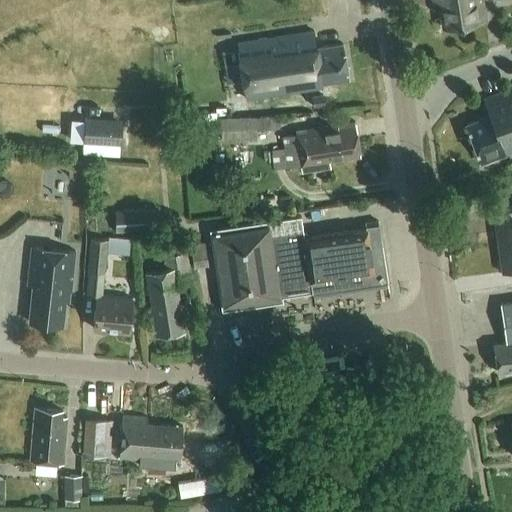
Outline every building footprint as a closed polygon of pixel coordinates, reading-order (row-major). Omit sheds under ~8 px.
[(431,0),(431,2),(439,1),(443,28),(486,21),(482,0),(431,0)] [(324,86),(349,82),(343,45),(318,49),(315,32),(237,45),(247,102),(325,90),(324,86)] [(511,88),(481,101),(488,118),(463,128),(478,166),(501,157),(502,159),(511,154),(511,88)] [(323,95),(311,97),(312,108),(325,106),(323,95)] [(256,118),(221,121),(222,142),(256,140),(255,133),(271,132),(271,129),(281,128),(280,116),(256,118)] [(122,124),(84,121),(83,144),(120,147),(122,124)] [(295,136),(282,138),(287,169),(300,167),(301,174),(330,169),(329,163),(359,158),(354,123),(295,133),(295,136)] [(511,205),(490,209),(496,242),(511,239),(511,205)] [(156,211),(115,212),(116,233),(157,232),(156,211)] [(365,224),(365,229),(304,238),(301,216),(209,229),(220,310),(282,302),(281,298),(386,283),(378,222),(365,224)] [(91,238),(86,295),(97,296),(96,307),(93,330),(130,336),(132,311),(130,311),(131,299),(102,296),(104,286),(108,240),(91,238)] [(501,273),(511,271),(511,239),(496,242),(501,273)] [(166,272),(146,275),(156,338),(186,333),(178,287),(193,285),(188,255),(185,255),(183,240),(167,243),(169,257),(164,258),(166,272)] [(209,266),(204,243),(189,245),(193,269),(209,266)] [(69,304),(75,254),(30,249),(26,287),(32,287),(28,325),(62,329),(65,304),(69,304)] [(511,302),(499,305),(505,344),(493,346),(497,373),(511,370),(511,302)] [(64,466),(68,421),(63,420),(64,413),(37,413),(32,463),(64,466)] [(180,462),(182,426),(148,424),(148,417),(122,416),(119,461),(157,464),(157,460),(180,462)] [(85,419),(82,456),(109,458),(112,421),(85,419)] [(0,499),(11,500),(11,475),(0,474),(0,499)] [(65,476),(65,507),(81,507),(81,476),(65,476)]
